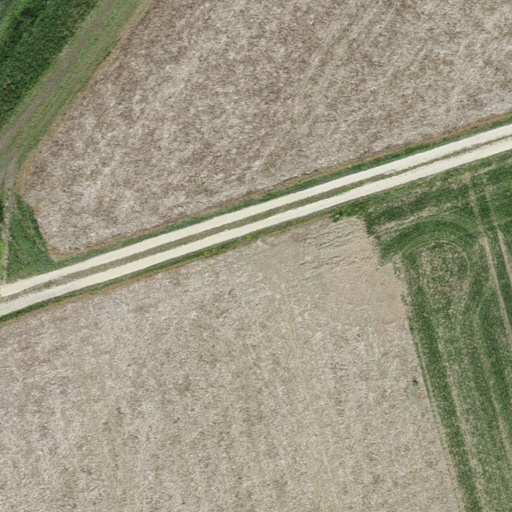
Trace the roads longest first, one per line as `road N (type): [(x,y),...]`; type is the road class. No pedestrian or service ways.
road 1 (track): [(511,136),(0,300)]
road 2 (track): [(0,155),(114,0)]
